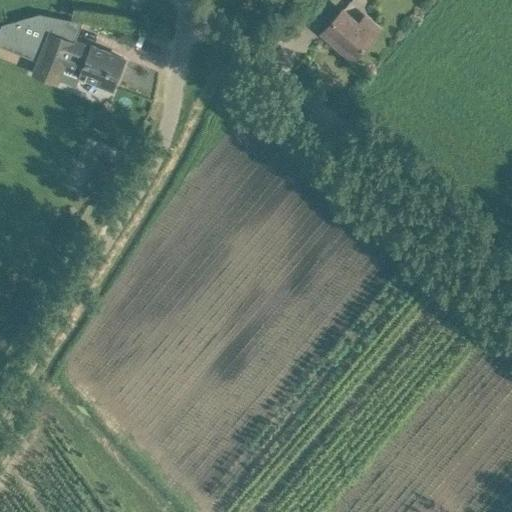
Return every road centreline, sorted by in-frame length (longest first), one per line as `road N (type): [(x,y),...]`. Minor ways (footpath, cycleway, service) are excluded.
road 1 (unclassified): [(0,406),(139,180),(170,115),(185,14)]
road 2 (unclassified): [(511,281),(246,45),(185,14)]
